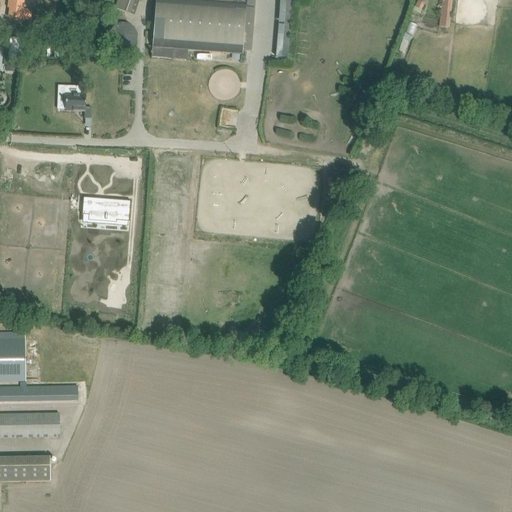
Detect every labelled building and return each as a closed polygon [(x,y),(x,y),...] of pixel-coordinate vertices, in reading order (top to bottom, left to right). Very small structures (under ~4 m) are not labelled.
[(10,17),(20,18),(21,19),(23,0),(9,0),(9,7),(11,8),(10,17)] [(118,0),(116,8),(134,15),(139,0),(118,0)] [(152,0),(152,2),(156,2),(151,58),(172,59),(173,49),(243,55),(243,51),(252,52),(255,0),(152,0)] [(290,57),(292,0),(280,0),(278,57),(290,57)] [(441,0),(439,26),(449,27),(452,0),(441,0)] [(415,6),(423,10),(426,6),(418,1),(415,6)] [(138,34),(134,27),(128,24),(121,23),(113,27),(109,34),(108,37),(111,44),(114,48),(119,50),(126,52),(134,47),(137,42),(138,34)] [(388,74),(400,78),(408,55),(405,54),(406,50),(401,49),(398,57),(394,56),(388,74)] [(65,111),(85,112),(84,118),(91,118),(92,107),(85,107),(86,95),(66,94),(65,111)] [(237,119),(237,109),(221,108),(220,126),(231,127),(232,119),(237,119)] [(83,198),(82,215),(89,216),(88,221),(116,223),(117,221),(129,222),(131,201),(101,199),(101,202),(96,202),(96,199),(83,198)] [(25,340),(0,340),(0,382),(26,382),(25,340)] [(0,402),(78,402),(78,388),(26,388),(26,382),(20,382),(20,388),(0,388),(0,438),(60,438),(60,413),(39,413),(35,413),(0,413),(0,402)]
